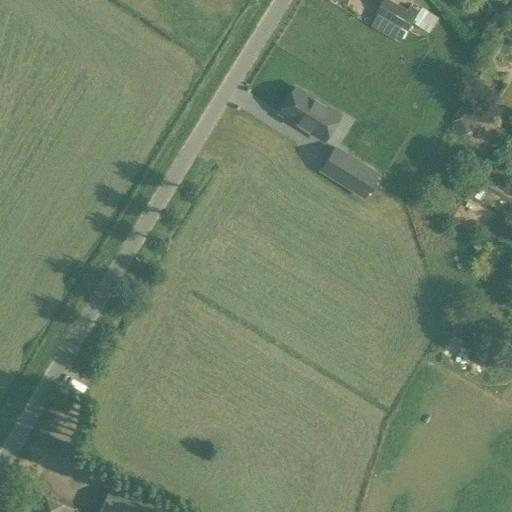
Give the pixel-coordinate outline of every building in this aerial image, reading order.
[(384,0),(376,13),(378,14),(371,25),(399,42),(395,48),(413,59),(417,52),(420,54),(423,49),(409,40),(413,34),(408,31),(414,22),(421,27),(430,13),(422,8),(420,11),(411,6),(409,10),(393,0),(384,0)] [(511,13),(502,33),(511,38),(511,36),(511,13)] [(309,131),(311,128),(328,139),(335,128),(333,127),(338,117),(323,108),(295,90),(281,113),(309,131)] [(335,149),(321,172),(363,198),(377,175),(335,149)] [(97,511),(156,511),(109,489),(97,511)] [(70,511),(71,509),(33,492),(23,511),(70,511)]
